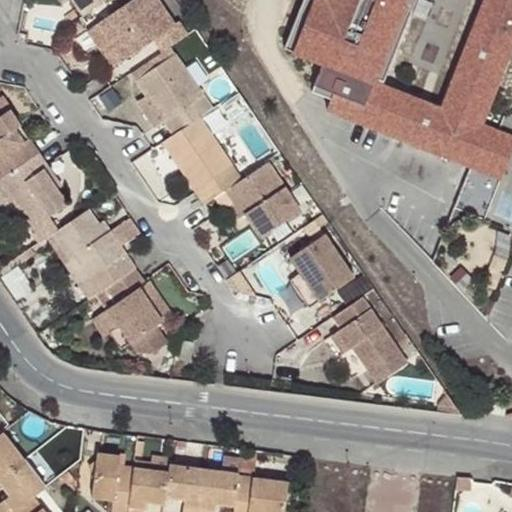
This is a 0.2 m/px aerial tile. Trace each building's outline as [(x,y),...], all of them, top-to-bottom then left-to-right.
[(71,0),(82,15),(104,0),(71,0)] [(169,49),(186,37),(178,24),(173,27),(155,0),(133,0),(96,27),(121,63),(153,42),(161,54),(169,49)] [(292,52),(313,0),(302,0),(283,49),(292,52)] [(321,0),(313,0),(292,52),(322,64),(311,92),(330,99),(326,109),(470,166),(486,127),(480,125),(511,45),(511,0),(325,0),(325,1),(321,0)] [(121,63),(96,27),(87,33),(112,69),(121,63)] [(161,54),(130,76),(134,82),(173,55),(169,49),(161,54)] [(199,118),(211,110),(173,55),(134,82),(145,98),(145,99),(149,96),(165,119),(161,122),(162,123),(171,137),(199,118)] [(145,98),(133,106),(150,131),(162,123),(161,122),(165,119),(149,96),(145,99),(145,98)] [(0,180),(38,154),(30,141),(24,146),(19,138),(17,139),(13,134),(21,128),(10,112),(0,118),(0,180)] [(171,137),(162,143),(204,205),(224,192),(227,189),(229,189),(218,173),(231,164),(199,118),(171,137)] [(511,137),(486,127),(470,166),(501,179),(511,150),(511,137)] [(24,146),(30,141),(21,128),(13,134),(17,139),(19,138),(24,146)] [(71,151),(52,162),(73,199),(92,188),(71,151)] [(38,154),(0,180),(0,183),(31,228),(48,218),(48,217),(66,205),(56,190),(52,185),(57,181),(38,154)] [(300,212),(266,163),(242,179),(229,189),(227,189),(247,216),(244,218),(260,240),(300,212)] [(242,179),(231,164),(218,173),(229,189),(242,179)] [(501,179),(470,166),(454,208),(484,220),(501,179)] [(61,187),(57,181),(52,185),(56,190),(61,187)] [(227,189),(224,192),(233,204),(229,207),(239,221),(244,218),(247,216),(227,189)] [(502,208),(511,213),(511,193),(509,192),(502,208)] [(57,232),(50,236),(68,262),(73,258),(89,281),(80,287),(90,301),(103,292),(134,271),(135,271),(128,262),(149,247),(139,232),(118,246),(108,232),(103,236),(97,227),(86,212),(57,232)] [(48,218),(31,228),(35,233),(51,222),(48,218)] [(51,222),(35,233),(41,242),(50,236),(57,232),(51,222)] [(102,223),(97,227),(103,236),(108,232),(102,223)] [(289,259),(300,274),(318,301),(352,278),(323,235),(289,259)] [(80,287),(89,281),(73,258),(68,262),(64,264),(80,287)] [(145,287),(134,271),(103,292),(112,306),(104,311),(128,347),(135,356),(150,357),(167,346),(155,329),(162,324),(138,291),(145,287)] [(318,301),(300,274),(288,281),(308,308),(318,301)] [(138,291),(162,324),(171,318),(148,284),(145,287),(138,291)] [(360,299),(332,318),(340,329),(335,332),(347,351),(349,350),(356,345),(359,351),(353,355),(375,387),(405,365),(360,299)] [(104,311),(97,316),(121,352),(128,347),(104,311)] [(347,351),(335,332),(329,336),(342,354),(347,351)] [(192,344),(181,342),(178,359),(189,362),(192,344)] [(349,350),(353,355),(359,351),(356,345),(349,350)] [(488,403),(486,414),(504,417),(506,406),(488,403)] [(0,478),(24,460),(3,432),(0,434),(0,478)] [(127,511),(132,468),(119,466),(120,457),(96,454),(92,499),(111,501),(110,511),(127,511)] [(223,459),(222,471),(238,474),(240,461),(223,459)] [(24,460),(0,478),(0,483),(9,496),(0,503),(0,511),(14,511),(34,498),(46,488),(32,470),(24,460)] [(43,461),(32,470),(46,488),(57,480),(43,461)] [(197,511),(203,469),(169,466),(168,472),(165,498),(184,501),(182,511),(197,511)] [(127,511),(144,511),(146,504),(164,506),(165,498),(168,472),(132,468),(127,511)] [(203,469),(197,511),(214,511),(215,505),(234,508),(238,477),(238,474),(222,471),(203,469)] [(234,508),(233,511),(285,511),(289,483),(238,477),(234,508)] [(44,511),(34,498),(14,511),(44,511)]
